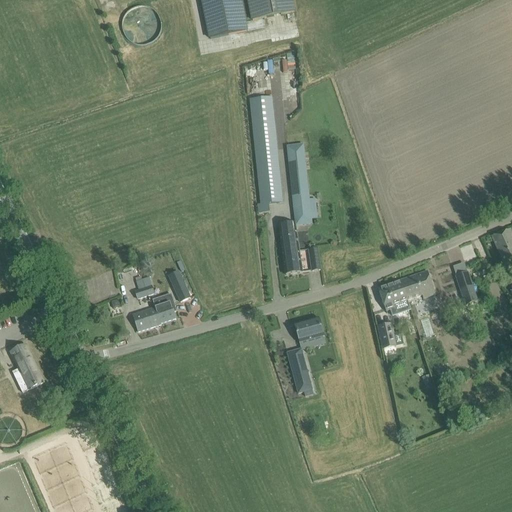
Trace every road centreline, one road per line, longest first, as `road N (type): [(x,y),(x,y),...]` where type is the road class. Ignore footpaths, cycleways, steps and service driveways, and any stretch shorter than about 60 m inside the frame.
road 1 (unclassified): [(82,359),(302,299),(511,217)]
road 2 (tertiary): [(82,359),(0,192)]
road 3 (tertiary): [(154,511),(82,359)]
